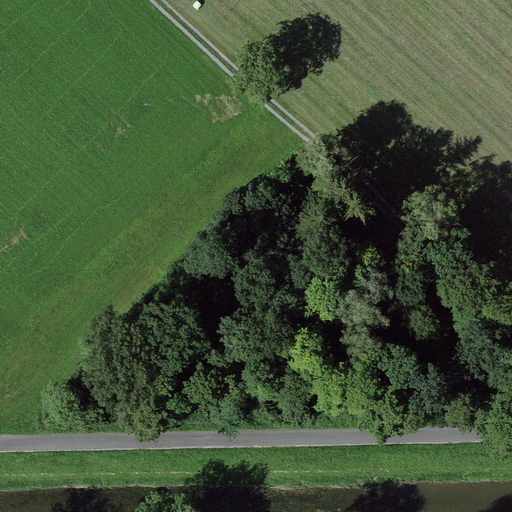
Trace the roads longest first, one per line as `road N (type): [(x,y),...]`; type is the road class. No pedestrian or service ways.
road 1 (track): [(0,443),(511,432)]
road 2 (track): [(151,0),(511,337)]
